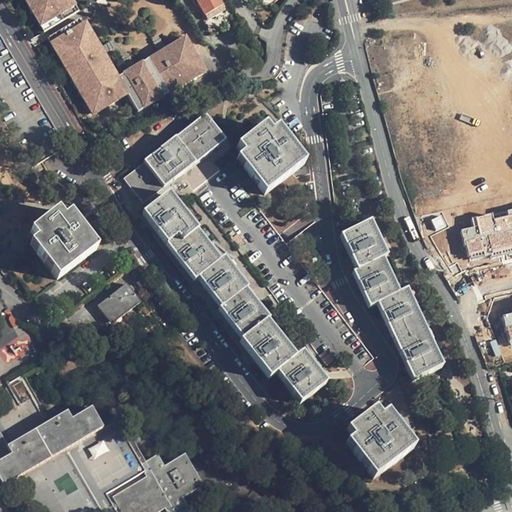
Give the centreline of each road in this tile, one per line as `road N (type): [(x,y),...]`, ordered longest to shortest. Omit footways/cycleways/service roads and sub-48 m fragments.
road 1 (residential): [(0,19),(144,258),(264,411),(296,429),(328,423),(386,371),(385,355),(333,261),(308,100),(317,74),(358,56)]
road 2 (secondary): [(358,56),(401,216),(459,322),(511,483)]
road 3 (unknown): [(350,19),(511,19)]
road 4 (unknown): [(432,276),(511,178)]
road 5 (residential): [(207,511),(214,479),(242,476),(290,511)]
